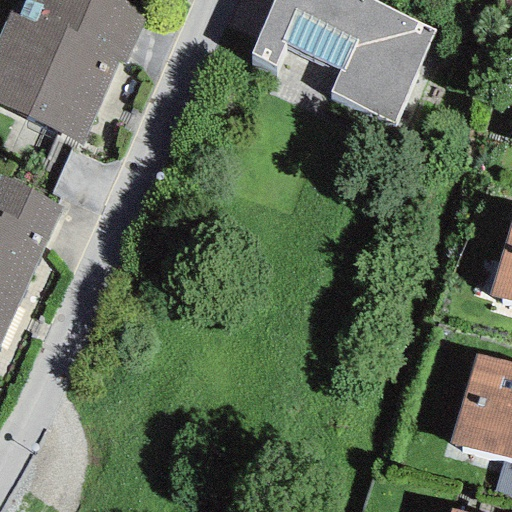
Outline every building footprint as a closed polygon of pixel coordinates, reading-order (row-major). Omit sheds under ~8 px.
[(10,12),(0,33),(0,106),(80,146),(118,62),(123,65),(146,13),(117,0),(29,0),(29,1),(26,0),(23,0),(18,15),(10,12)] [(434,31),(372,0),(272,0),(250,53),(273,66),(283,44),(339,71),(329,93),(394,125),(434,31)] [(0,176),(0,216),(2,213),(47,236),(62,207),(0,176)] [(511,212),(487,297),(511,304),(511,212)] [(0,339),(47,236),(2,213),(0,216),(0,339)] [(511,366),(474,356),(449,445),(511,461),(511,366)]
